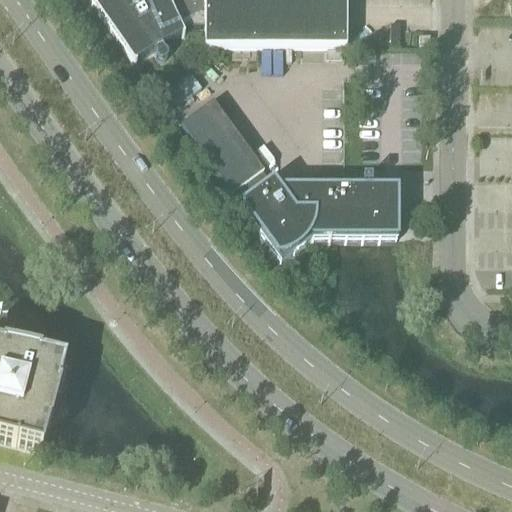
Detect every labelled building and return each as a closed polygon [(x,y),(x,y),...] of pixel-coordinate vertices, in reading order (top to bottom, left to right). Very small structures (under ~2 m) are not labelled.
[(86,0),(134,69),(136,67),(135,67),(153,54),(155,57),(156,60),(157,63),(159,64),(161,65),(165,63),(166,61),(167,59),(167,57),(166,55),(163,53),(161,50),(181,41),(182,42),(184,40),(180,32),(204,32),(204,52),(345,53),(345,0),(86,0)] [(389,49),(399,49),(399,28),(390,28),(390,48),(389,49)] [(429,40),(418,40),(418,51),(429,51),(429,40)] [(280,268),(312,245),(396,245),(397,195),(371,195),(371,184),(362,184),(362,195),(360,195),(358,192),(350,192),(348,195),(276,195),(272,188),(271,189),(262,177),(263,177),(212,107),(180,131),(231,200),(232,199),(240,211),(239,212),(280,268)] [(0,445),(15,449),(15,448),(41,455),(47,430),(48,430),(49,426),(58,394),(56,393),(63,368),(38,362),(38,360),(2,351),(2,352),(0,351),(0,445)]
